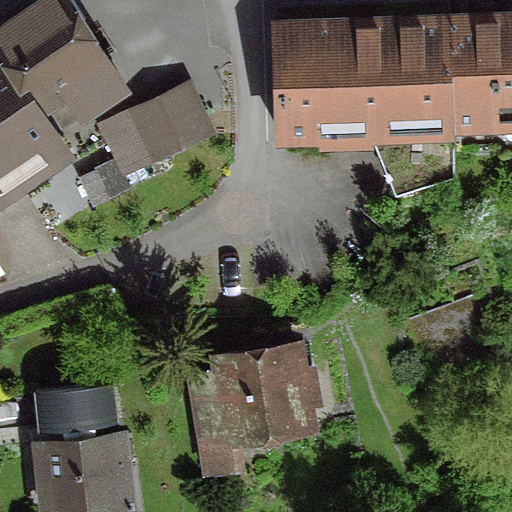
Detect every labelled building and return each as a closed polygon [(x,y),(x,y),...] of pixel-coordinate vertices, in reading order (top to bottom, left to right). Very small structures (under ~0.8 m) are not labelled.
[(119,85),(64,0),(32,0),(0,21),(0,54),(1,56),(32,106),(60,87),(77,113),(119,85)] [(511,17),(445,20),(450,147),(511,144),(511,17)] [(445,20),(270,26),(273,132),(381,128),(400,190),(390,193),(391,195),(450,176),(450,147),(445,20)] [(1,56),(0,55),(0,194),(64,152),(32,106),(1,56)] [(126,111),(148,159),(206,132),(184,84),(126,111)] [(295,368),(291,345),(214,358),(215,368),(186,373),(195,431),(202,471),(232,466),(227,436),(304,424),(301,403),(314,401),(308,366),(295,368)] [(59,439),(36,442),(43,511),(122,511),(107,381),(30,390),(34,430),(58,428),(59,439)]
